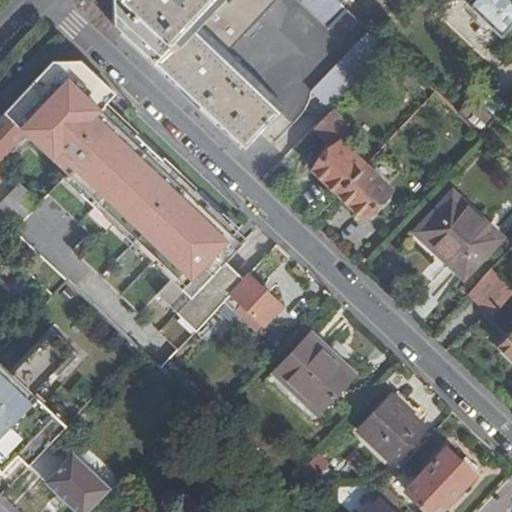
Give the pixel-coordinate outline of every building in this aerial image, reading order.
[(115,0),(116,26),(177,85),(245,149),(279,114),(224,61),(282,0),(293,0),(330,34),(350,13),(341,4),(336,0),(115,0)] [(503,39),(511,29),(511,0),(473,0),(469,5),(503,39)] [(311,95),(330,113),(333,111),(389,51),(371,33),(311,95)] [(72,251),(159,335),(176,353),(226,302),(248,280),(230,263),(221,254),(243,232),(232,222),(117,112),(107,103),(118,92),(85,60),(54,62),(6,113),(28,134),(69,174),(49,195),(89,234),(72,251)] [(501,114),(511,102),(511,82),(491,104),(501,114)] [(330,113),(313,132),(333,151),(315,171),(339,195),(366,166),(343,143),(353,131),(333,111),(330,113)] [(6,113),(0,119),(0,164),(28,134),(6,113)] [(366,166),(339,195),(364,219),(391,192),(388,188),(399,175),(377,155),(366,166)] [(21,224),(41,203),(21,183),(2,204),(21,224)] [(463,281),(497,246),(449,201),(415,235),(463,281)] [(243,232),(221,254),(230,263),(252,241),(243,232)] [(436,283),(448,269),(435,258),(423,273),(436,283)] [(511,292),(491,273),(466,298),(491,320),(511,296),(511,292)] [(258,333),(282,309),(250,277),(248,280),(226,302),(258,333)] [(0,473),(2,475),(20,455),(31,465),(59,437),(69,426),(35,394),(56,371),(62,376),(82,356),(54,329),(13,371),(0,358),(0,473)] [(314,418),(355,376),(313,334),(271,377),(314,418)] [(511,334),(498,349),(511,361),(511,334)] [(389,458),(422,423),(396,397),(361,432),(389,458)] [(59,437),(31,465),(79,511),(95,511),(115,491),(59,437)] [(428,511),(442,511),(477,476),(448,449),(408,492),(428,511)] [(314,461),(305,471),(312,477),(321,468),(314,461)] [(143,511),(129,499),(116,511),(143,511)] [(393,511),(380,499),(368,511),(393,511)]
